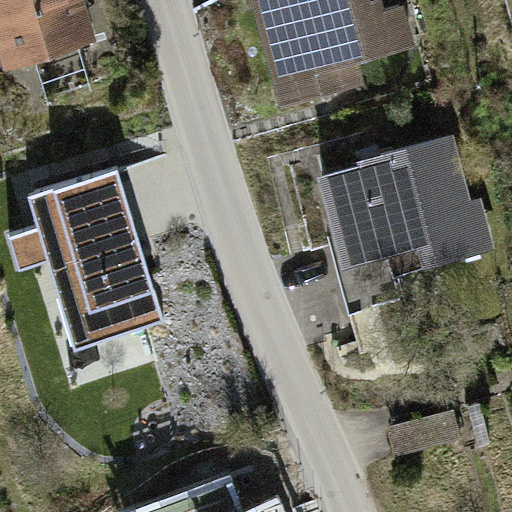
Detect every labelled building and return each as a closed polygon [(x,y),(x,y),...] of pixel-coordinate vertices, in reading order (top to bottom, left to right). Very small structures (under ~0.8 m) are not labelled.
[(104,0),(8,0),(30,67),(117,39),(104,0)] [(395,0),(264,0),(295,95),(372,70),(369,58),(410,44),(395,0)] [(447,136),(333,174),(361,258),(405,244),(413,268),(483,245),(447,136)] [(126,147),(24,177),(32,205),(0,215),(17,273),(46,264),(72,350),(177,319),(126,147)] [(467,400),(387,427),(401,466),(480,439),(467,400)] [(276,468),(178,510),(179,511),(283,511),(294,508),(276,468)]
